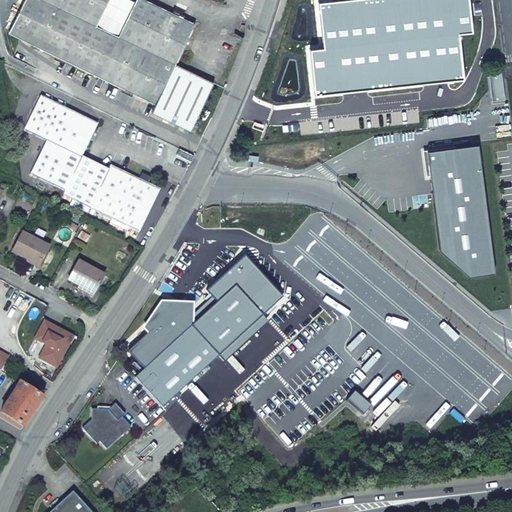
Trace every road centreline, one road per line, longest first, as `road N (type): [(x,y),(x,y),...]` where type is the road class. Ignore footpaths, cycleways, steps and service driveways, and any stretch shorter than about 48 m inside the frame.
road 1 (residential): [(0,511),(31,441),(186,202),(238,101),(265,11)]
road 2 (secondary): [(440,497),(299,511)]
